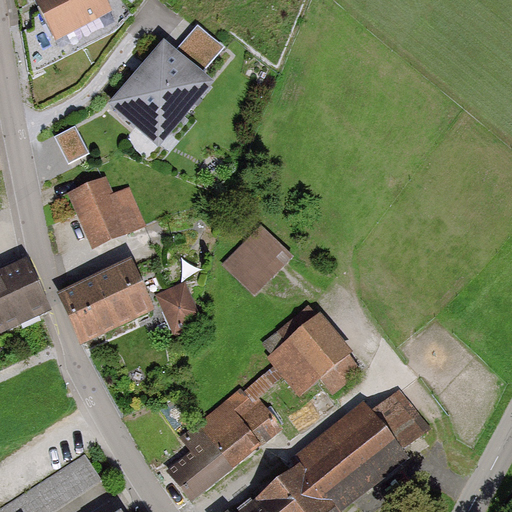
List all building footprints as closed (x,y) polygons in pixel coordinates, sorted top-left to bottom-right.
[(28,0),(49,45),(104,19),(95,0),(28,0)] [(212,81),(164,41),(111,104),(158,144),(212,81)] [(71,165),(93,153),(78,125),(56,136),(71,165)] [(113,176),(64,197),(90,256),(139,234),(113,176)] [(219,272),(250,303),(289,263),(257,233),(219,272)] [(0,276),(0,336),(42,319),(20,268),(0,276)] [(51,302),(73,351),(150,316),(128,268),(51,302)] [(201,327),(183,290),(155,303),(174,340),(201,327)] [(319,324),(266,364),(296,403),(349,363),(319,324)] [(394,389),(294,465),(329,511),(331,511),(431,437),(394,389)] [(164,477),(187,507),(280,437),(257,406),(246,415),(236,400),(179,443),(189,458),(164,477)] [(62,511),(103,486),(86,460),(4,511),(62,511)] [(329,511),(294,465),(247,501),(255,511),(329,511)] [(255,511),(247,501),(232,511),(255,511)]
